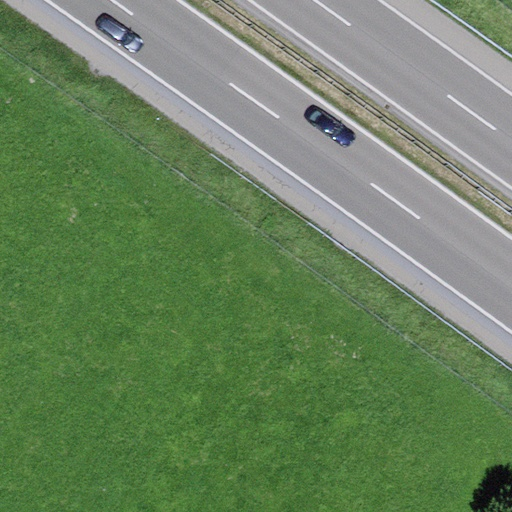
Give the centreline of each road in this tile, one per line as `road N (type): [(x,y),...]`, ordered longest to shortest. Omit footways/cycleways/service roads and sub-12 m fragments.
road 1 (motorway): [(108,0),(511,287)]
road 2 (motorway): [(511,140),(315,0)]
